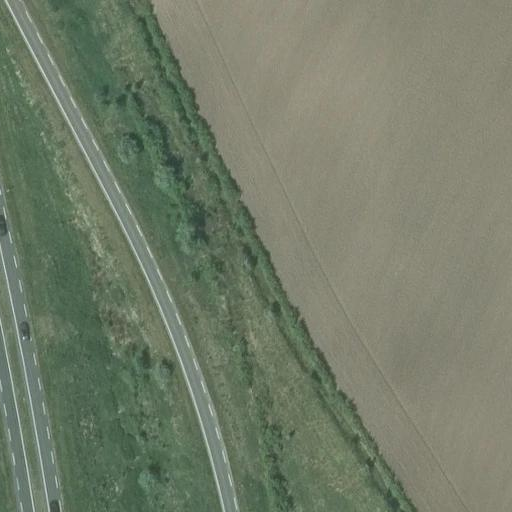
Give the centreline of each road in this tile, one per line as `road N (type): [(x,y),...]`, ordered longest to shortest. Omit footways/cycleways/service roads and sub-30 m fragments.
road 1 (primary): [(227,511),(198,396),(157,292),(11,0)]
road 2 (primary): [(53,511),(0,225)]
road 3 (primary): [(0,367),(25,511)]
